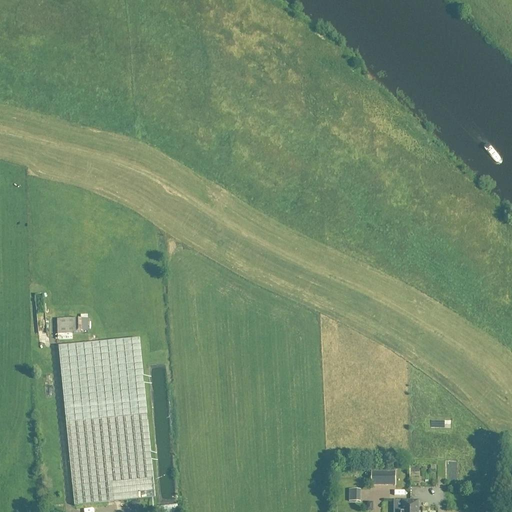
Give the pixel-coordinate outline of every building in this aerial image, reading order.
[(55,321),(55,335),(87,335),(87,317),(80,317),(80,321),(55,321)] [(154,499),(139,339),(58,346),(74,506),(154,499)] [(429,479),(429,464),(409,463),(409,479),(429,479)] [(373,473),(373,484),(388,485),(387,478),(388,473),(373,473)] [(349,490),(349,502),(360,502),(360,490),(349,490)] [(409,511),(410,501),(402,501),(401,511),(409,511)] [(418,511),(419,501),(410,501),(409,511),(418,511)]
